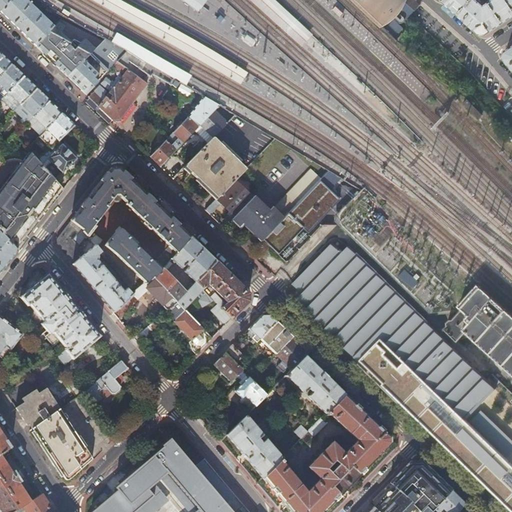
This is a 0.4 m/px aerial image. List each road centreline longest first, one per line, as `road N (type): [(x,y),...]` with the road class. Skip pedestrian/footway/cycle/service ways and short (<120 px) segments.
road 1 (residential): [(268,292),(113,143)]
road 2 (residential): [(419,436),(268,292)]
road 3 (residential): [(168,398),(37,241)]
road 4 (residential): [(113,143),(0,33)]
road 5 (residential): [(63,505),(168,398)]
road 6 (residential): [(263,511),(168,398)]
road 7 (residential): [(168,398),(268,292)]
road 8 (residential): [(37,241),(113,143)]
